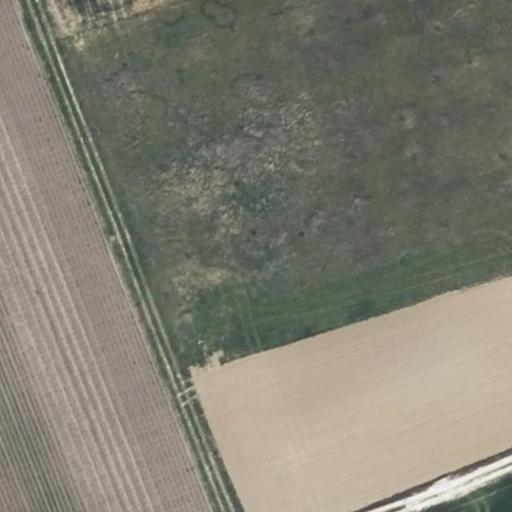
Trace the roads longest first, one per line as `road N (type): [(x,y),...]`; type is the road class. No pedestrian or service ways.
road 1 (track): [(29,0),(227,511)]
road 2 (track): [(511,456),(370,511)]
